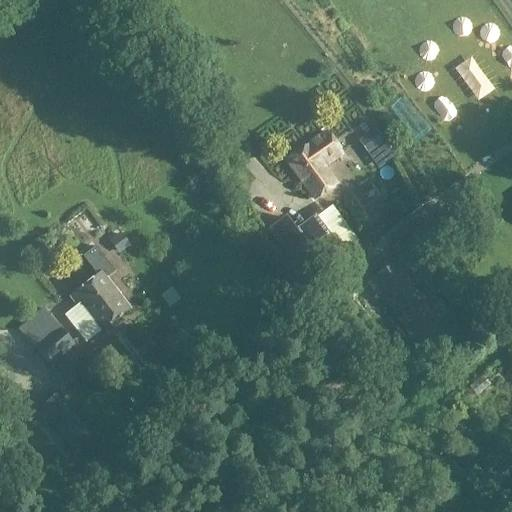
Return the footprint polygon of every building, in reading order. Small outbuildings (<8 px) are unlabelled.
[(326,133),(286,161),(315,201),(336,186),(323,168),(341,155),(326,133)] [(373,151),(382,144),(374,133),(365,140),(373,151)] [(403,209),(412,202),(406,195),(398,202),(403,209)] [(316,226),(301,237),(323,268),(339,256),(316,226)] [(380,259),(397,243),(384,229),(367,245),(380,259)] [(121,253),(129,246),(120,235),(112,241),(121,253)] [(82,258),(98,278),(71,299),(89,322),(90,321),(100,334),(130,311),(106,280),(114,273),(95,248),(82,258)] [(397,263),(371,279),(426,366),(466,341),(437,295),(423,304),(397,263)] [(181,301),(173,290),(162,298),(171,309),(181,301)] [(77,350),(43,310),(18,331),(50,370),(70,353),(72,355),(77,350)] [(16,488),(37,511),(61,511),(100,479),(98,476),(112,463),(91,439),(94,436),(57,394),(0,443),(0,453),(24,481),(16,488)] [(511,485),(511,450),(493,465),(510,488),(511,485)]
